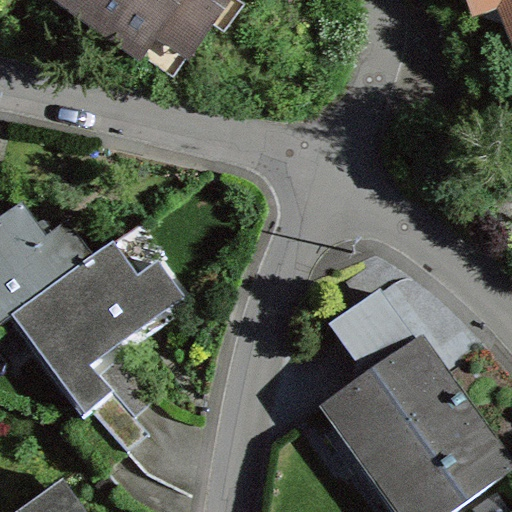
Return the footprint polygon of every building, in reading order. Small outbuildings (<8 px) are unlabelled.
[(67,0),(93,19),(102,8),(150,44),(160,31),(192,54),(232,0),(67,0)] [(485,0),(432,0),(429,1),(457,68),(506,48),(489,9),(485,0)] [(511,0),(485,0),(489,9),(511,0),(511,2),(511,0)] [(0,221),(0,326),(15,315),(94,258),(68,223),(48,238),(23,204),(3,219),(0,221)] [(92,367),(184,297),(158,263),(140,277),(114,242),(94,258),(15,315),(90,414),(92,412),(114,393),(100,377),(92,367)] [(427,357),(441,346),(395,282),(342,320),(378,370),(417,342),(427,357)] [(378,370),(324,409),(366,467),(380,458),(418,511),(454,511),(511,470),(511,427),(450,341),(441,346),(427,357),(417,342),(378,370)] [(100,377),(114,393),(136,419),(158,400),(123,358),(100,377)] [(136,419),(114,393),(92,412),(129,454),(150,435),(136,419)] [(129,454),(92,412),(90,414),(70,431),(107,473),(129,454)] [(19,511),(68,511),(52,489),(19,511)]
